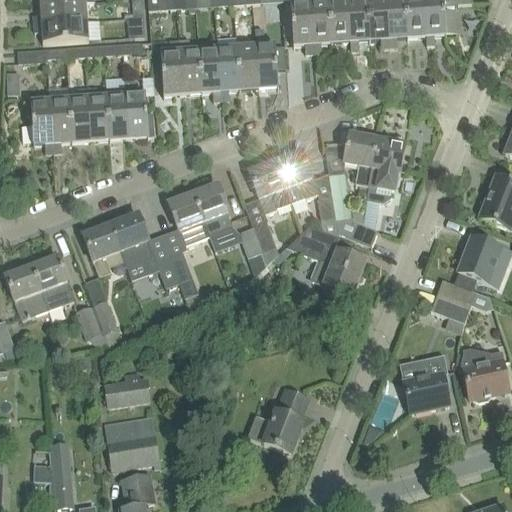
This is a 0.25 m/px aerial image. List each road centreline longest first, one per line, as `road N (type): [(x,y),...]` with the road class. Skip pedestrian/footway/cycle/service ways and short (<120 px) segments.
road 1 (residential): [(0,235),(380,92),(413,93),(465,113)]
road 2 (residential): [(337,507),(332,473),(346,424),(465,113)]
road 3 (tertiary): [(337,507),(511,451)]
road 4 (residential): [(465,113),(509,0)]
